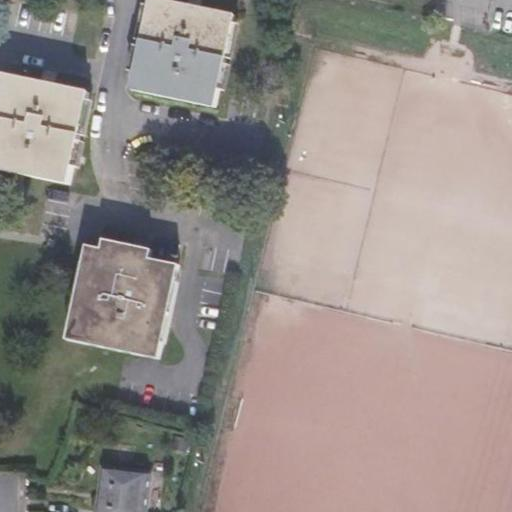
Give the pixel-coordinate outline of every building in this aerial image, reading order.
[(214,105),(234,15),(165,0),(148,0),(130,87),(214,105)] [(0,170),(68,186),(89,90),(5,72),(0,97),(0,170)] [(100,250),(148,260),(150,251),(102,241),(100,250)] [(138,356),(158,262),(148,260),(100,250),(85,246),(81,265),(86,266),(74,325),(70,324),(66,342),(138,356)] [(177,266),(158,262),(138,356),(154,360),(157,358),(177,266)] [(146,511),(151,472),(108,467),(102,511),(146,511)]
